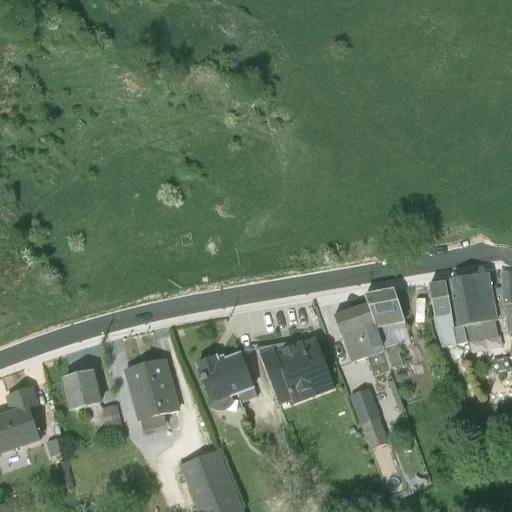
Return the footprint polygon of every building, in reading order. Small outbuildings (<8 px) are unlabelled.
[(504,318),(507,334),(511,333),(511,269),(500,272),(501,304),(493,305),(487,274),(448,281),(458,326),(452,327),(455,345),(498,336),(493,320),(504,318)] [(427,285),(430,311),(440,348),(455,345),(452,327),(444,281),(427,285)] [(391,290),(364,295),(365,303),(388,368),(401,364),(391,331),(404,327),(391,290)] [(388,368),(365,303),(332,315),(350,362),(366,358),(372,377),(389,372),(388,368)] [(300,341),(257,348),(278,406),(291,401),(293,406),(335,390),(314,340),(302,344),(300,341)] [(215,356),(196,364),(211,404),(237,395),(240,403),(256,397),(239,353),(223,359),(224,363),(218,365),(215,356)] [(128,368),(125,369),(138,422),(177,412),(163,360),(159,361),(159,359),(149,361),(150,363),(138,366),(137,364),(127,366),(128,368)] [(90,373),(61,381),(70,412),(99,404),(90,373)] [(369,386),(350,393),(364,432),(384,424),(369,386)] [(11,412),(0,415),(0,454),(40,441),(29,407),(35,405),(29,387),(6,395),(11,412)] [(120,399),(104,402),(109,428),(126,425),(120,399)] [(240,511),(207,424),(190,430),(220,511),(240,511)]
